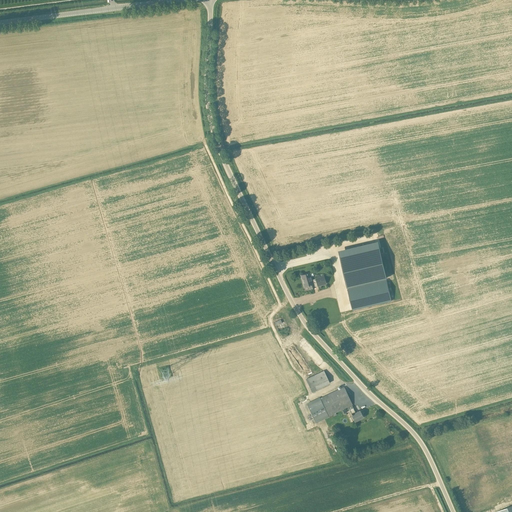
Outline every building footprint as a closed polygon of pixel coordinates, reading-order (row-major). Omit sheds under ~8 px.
[(379,246),(349,253),(340,255),(347,287),(386,278),(387,278),(379,246)] [(312,279),(309,272),(301,275),(304,286),(308,285),(310,289),(315,287),(315,286),(317,285),(318,286),(326,283),(323,276),(315,278),(315,279),(313,279),(312,279)] [(391,301),(387,279),(348,289),(352,310),(391,301)] [(330,383),(324,371),(319,373),(325,385),(330,383)] [(352,405),(344,387),(320,398),(320,397),(307,404),(316,423),(329,417),(329,416),(333,414),(334,416),(336,415),(335,413),(348,407),(349,409),(352,415),(355,421),(363,417),(359,411),(355,413),(352,405)]
